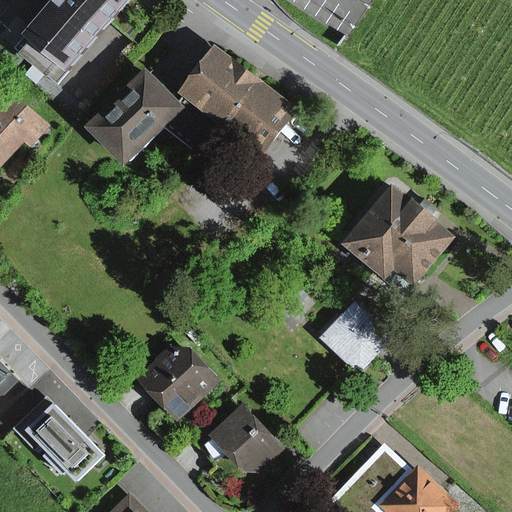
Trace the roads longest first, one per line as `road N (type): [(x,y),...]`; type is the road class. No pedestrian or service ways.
road 1 (primary): [(221,0),(511,210)]
road 2 (residential): [(278,503),(391,389),(511,292)]
road 3 (residential): [(0,291),(214,511)]
